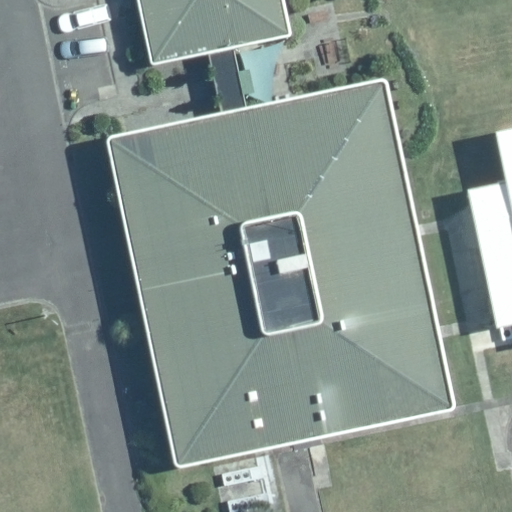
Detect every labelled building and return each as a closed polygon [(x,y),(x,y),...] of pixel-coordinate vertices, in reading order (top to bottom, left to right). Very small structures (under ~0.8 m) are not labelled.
[(286,0),(137,0),(151,65),(207,53),(221,116),(243,111),(230,52),(295,38),(286,0)] [(221,116),(112,137),(177,467),(460,412),(395,82),(243,111),(221,116)] [(511,133),(498,137),(509,186),(470,194),(497,329),(511,326),(511,133)] [(257,465),(219,473),(222,486),(260,479),(257,465)] [(269,491),(227,500),(230,511),(233,511),(272,503),(269,491)]
